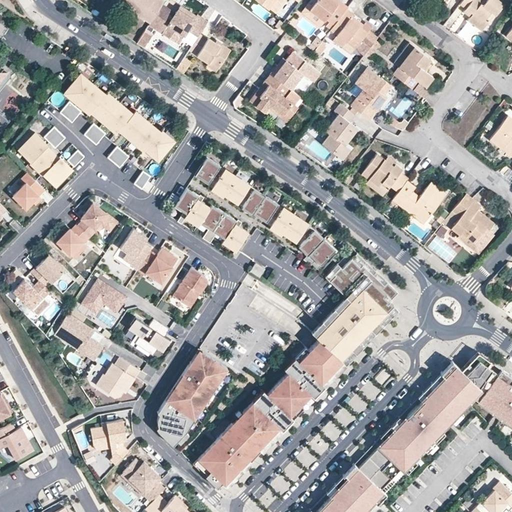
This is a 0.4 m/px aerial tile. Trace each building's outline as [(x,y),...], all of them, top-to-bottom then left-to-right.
[(125,0),(129,3),(126,7),(149,22),(164,0),(125,0)] [(256,0),(268,8),(268,7),(273,0),(256,0)] [(275,13),(284,0),(273,0),(268,7),(275,13)] [(324,21),(309,9),(315,0),(310,0),(302,11),(320,26),(324,21)] [(346,8),(348,6),(339,0),(337,3),(332,0),(315,0),(309,9),(324,21),(326,19),(334,24),(345,10),(346,8)] [(494,13),(495,14),(506,0),(461,0),(459,3),(472,13),(469,17),(467,19),(481,30),(489,20),(486,17),(491,11),(494,13)] [(207,21),(197,14),(194,18),(188,14),(190,11),(180,5),(162,32),(176,41),(179,37),(181,38),(187,30),(197,36),(199,33),(207,21)] [(472,13),(465,8),(462,11),(469,17),(472,13)] [(367,32),(349,18),(351,15),(345,10),(334,24),(330,30),(336,34),(346,42),(354,49),(367,32)] [(364,25),(351,15),(349,18),(361,27),(364,25)] [(364,25),(361,27),(367,32),(371,27),(365,23),(364,25)] [(151,34),(145,30),(139,38),(145,42),(151,34)] [(376,38),(367,32),(354,49),(363,55),(365,52),(375,39),(376,38)] [(216,71),(230,50),(221,43),(219,45),(208,37),(207,38),(199,33),(197,36),(189,49),(209,62),(207,66),(216,71)] [(332,39),(342,47),(346,42),(336,34),(332,39)] [(314,51),(321,40),(316,36),(308,47),(314,51)] [(145,42),(139,38),(136,43),(142,46),(145,42)] [(370,56),(380,43),(375,39),(365,52),(370,56)] [(318,54),(326,44),(321,40),(314,51),(318,54)] [(354,49),(346,42),(342,47),(351,54),(354,49)] [(404,55),(412,44),(409,42),(394,62),(398,66),(406,56),(404,55)] [(423,68),(430,58),(412,44),(404,55),(406,56),(398,66),(392,74),(413,89),(419,81),(425,86),(432,76),(423,68)] [(292,50),(285,60),(280,67),(277,64),(270,73),(290,88),(302,73),(313,81),(320,72),(292,50)] [(182,55),(175,67),(183,72),(190,60),(182,55)] [(280,67),(285,60),(282,57),(277,64),(280,67)] [(384,94),(378,89),(384,80),(367,66),(354,83),(362,89),(350,104),(352,106),(349,110),(355,114),(358,111),(366,116),(369,119),(387,96),(384,94)] [(144,150),(145,149),(153,156),(155,154),(159,158),(174,140),(161,130),(160,131),(135,110),(132,113),(107,92),(105,94),(80,73),(64,93),(89,114),(91,112),(116,133),(118,130),(144,150)] [(300,96),(270,73),(249,100),(263,111),(269,103),(288,118),(298,106),(294,103),(300,96)] [(6,77),(0,83),(0,90),(10,79),(6,77)] [(384,94),(391,85),(384,80),(378,89),(384,94)] [(425,86),(419,81),(413,89),(425,99),(431,91),(425,86)] [(72,122),(81,111),(69,101),(59,112),(72,122)] [(288,118),(269,103),(263,111),(266,113),(270,109),(285,122),(288,118)] [(357,127),(349,121),(355,114),(339,103),(334,110),(338,114),(325,130),(329,133),(321,143),(342,158),(350,148),(344,144),(357,127)] [(366,116),(358,111),(355,114),(363,120),(366,116)] [(511,117),(507,114),(489,138),(503,149),(506,145),(511,149),(511,117)] [(394,126),(398,121),(391,116),(386,122),(394,126)] [(105,133),(93,123),(84,134),(96,144),(105,133)] [(54,126),(53,127),(43,137),(55,148),(65,137),(54,126)] [(321,143),(329,133),(325,130),(318,140),(321,143)] [(55,185),(71,168),(59,156),(58,157),(46,145),(47,144),(35,132),(18,149),(31,161),(30,162),(42,174),(43,173),(55,185)] [(511,155),(511,149),(506,145),(503,149),(511,156),(511,155)] [(129,156),(117,146),(107,157),(119,167),(129,156)] [(77,149),(67,160),(74,166),(84,156),(77,149)] [(402,169),(395,163),(393,165),(385,159),(377,153),(361,173),(368,178),(378,186),(382,181),(389,186),(390,185),(398,191),(406,180),(408,178),(400,172),(402,169)] [(220,165),(206,156),(195,174),(208,183),(212,177),(217,181),(212,188),(219,192),(218,193),(223,195),(224,193),(237,202),(241,196),(246,200),(241,207),(248,211),(247,212),(252,215),(253,213),(266,221),(270,215),(275,219),(270,226),(277,231),(281,234),(282,232),(296,241),(300,235),(305,238),(298,246),(304,251),(303,251),(307,255),(309,253),(315,259),(311,263),(317,268),(335,249),(323,238),(314,230),(306,225),(307,223),(294,214),(293,215),(278,204),(265,195),(264,196),(248,185),(249,184),(236,176),(235,176),(219,166),(220,165)] [(395,163),(386,157),(385,159),(393,165),(395,163)] [(139,190),(149,177),(142,171),(132,184),(139,190)] [(38,195),(44,189),(27,172),(21,178),(25,182),(12,195),(25,208),(32,201),(33,202),(39,196),(38,195)] [(389,186),(382,181),(378,186),(368,178),(365,182),(382,195),(389,186)] [(423,222),(446,193),(430,181),(419,196),(416,199),(409,194),(412,191),(415,187),(406,180),(398,191),(392,198),(423,222)] [(247,232),(238,226),(241,222),(237,219),(236,221),(211,204),(209,207),(200,201),(204,197),(200,194),(199,196),(186,187),(174,205),(183,211),(177,221),(181,223),(185,217),(197,225),(199,222),(208,228),(202,237),(210,242),(216,233),(224,238),(222,242),(235,250),(247,232)] [(419,196),(412,191),(409,194),(416,199),(419,196)] [(494,223),(483,214),(481,215),(476,211),(477,209),(481,205),(465,193),(452,210),(459,216),(451,227),(460,234),(461,232),(474,242),(480,235),(486,228),(488,230),(494,223)] [(75,223),(86,234),(94,227),(96,228),(100,222),(107,228),(114,218),(90,201),(79,215),(81,217),(75,223)] [(451,227),(459,216),(452,210),(443,220),(451,227)] [(75,223),(74,222),(68,227),(67,226),(54,239),(71,255),(84,243),(81,239),(86,234),(75,223)] [(434,233),(441,237),(446,228),(439,224),(434,233)] [(142,240),(146,235),(131,226),(118,245),(125,250),(121,256),(128,261),(136,266),(148,248),(150,246),(142,240)] [(485,240),(491,232),(488,230),(486,228),(480,235),(485,240)] [(474,242),(461,232),(460,234),(458,236),(471,247),(474,242)] [(121,256),(125,250),(118,245),(112,255),(119,260),(121,256)] [(168,267),(176,256),(160,246),(155,253),(148,248),(136,266),(136,267),(143,272),(144,270),(160,280),(166,271),(163,269),(166,266),(168,267)] [(351,258),(359,266),(362,264),(365,260),(356,252),(351,258)] [(36,266),(30,271),(39,280),(45,286),(51,281),(62,292),(74,280),(67,272),(63,276),(60,273),(64,269),(48,254),(41,261),(43,263),(38,268),(36,266)] [(128,261),(121,256),(119,260),(126,264),(128,261)] [(374,275),(362,264),(359,266),(351,258),(341,267),(339,266),(333,273),(335,274),(329,280),(345,295),(349,300),(315,336),(319,339),(340,359),(392,304),(388,300),(397,291),(386,281),(381,286),(372,278),(374,275)] [(365,260),(362,264),(374,275),(377,272),(365,260)] [(337,263),(330,270),(333,273),(339,266),(337,263)] [(196,294),(204,281),(205,280),(205,279),(205,278),(204,277),(204,276),(203,275),(202,274),(190,266),(170,294),(188,306),(194,297),(191,295),(193,292),(196,294)] [(16,279),(21,274),(15,268),(10,273),(16,279)] [(330,270),(324,276),(329,280),(335,274),(333,273),(330,270)] [(381,286),(386,281),(377,272),(374,275),(372,278),(381,286)] [(125,295),(106,283),(105,285),(103,283),(104,281),(96,276),(79,302),(94,312),(101,301),(115,310),(125,295)] [(43,298),(50,291),(45,286),(39,280),(32,286),(24,278),(13,290),(32,309),(43,298)] [(345,295),(311,331),(315,336),(349,300),(345,295)] [(48,303),(43,298),(32,309),(37,314),(48,303)] [(345,363),(397,308),(392,304),(340,359),(345,363)] [(274,320),(298,336),(305,325),(281,310),(274,320)] [(93,330),(68,313),(54,333),(80,350),(93,330)] [(166,336),(170,329),(154,318),(149,325),(136,316),(130,324),(142,332),(135,342),(153,355),(159,346),(162,349),(169,339),(166,336)] [(126,328),(123,334),(132,338),(135,332),(126,328)] [(227,487),(288,423),(285,420),(289,416),(292,419),(314,396),(311,393),(315,389),(318,392),(345,363),(340,359),(319,339),(309,350),(298,360),(294,357),(284,368),(287,372),(267,393),(263,390),(252,401),(256,405),(235,426),(231,423),(216,439),(219,443),(216,446),(213,442),(192,464),(217,487),(222,481),(227,487)] [(94,359),(103,346),(96,341),(87,355),(94,359)] [(298,360),(309,350),(305,346),(294,357),(298,360)] [(201,351),(198,356),(193,364),(190,361),(179,378),(157,411),(159,413),(164,417),(161,421),(157,425),(156,427),(159,432),(172,444),(186,431),(190,424),(186,422),(190,416),(199,403),(200,402),(207,391),(211,385),(214,387),(227,368),(201,351)] [(461,369),(457,373),(461,377),(482,355),(477,351),(461,369)] [(193,364),(198,356),(195,353),(190,361),(193,364)] [(361,511),(372,500),(382,490),(380,488),(400,466),(403,469),(412,458),(422,448),(440,429),(447,423),(459,409),(472,396),(477,400),(480,396),(488,401),(485,406),(495,413),(500,417),(504,412),(510,417),(507,422),(511,425),(511,376),(510,375),(506,379),(497,372),(500,368),(482,355),(461,377),(457,373),(449,381),(444,376),(420,401),(419,403),(421,405),(417,408),(415,406),(401,421),(382,441),(357,467),(329,496),(314,511),(361,511)] [(140,370),(120,357),(115,365),(135,378),(140,370)] [(452,360),(440,372),(444,376),(449,381),(457,373),(461,369),(452,360)] [(129,385),(135,378),(115,365),(112,362),(104,374),(102,373),(95,384),(114,397),(119,396),(127,384),(129,385)] [(510,375),(500,368),(497,372),(506,379),(510,375)] [(420,401),(444,376),(440,372),(416,398),(420,401)] [(202,405),(210,393),(207,391),(200,402),(199,403),(202,405)] [(2,392),(0,393),(0,395),(9,413),(12,411),(2,392)] [(0,417),(9,413),(0,395),(0,417)] [(488,401),(480,396),(477,400),(485,406),(488,401)] [(235,426),(256,405),(252,401),(231,423),(235,426)] [(194,418),(202,405),(199,403),(190,416),(194,418)] [(450,427),(463,413),(459,409),(447,423),(450,427)] [(510,417),(504,412),(500,417),(507,422),(510,417)] [(382,441),(401,421),(397,417),(378,437),(382,441)] [(109,459),(115,464),(128,450),(123,445),(123,443),(122,440),(126,439),(123,419),(101,423),(102,426),(90,428),(93,443),(96,450),(110,447),(112,456),(109,459)] [(11,422),(0,427),(0,447),(8,444),(15,459),(33,449),(28,440),(26,441),(23,435),(25,434),(20,426),(15,429),(11,422)] [(440,429),(422,448),(427,452),(444,433),(440,429)] [(161,491),(164,487),(157,480),(158,479),(154,475),(154,471),(154,470),(150,466),(149,466),(145,466),(141,463),(136,458),(122,472),(144,492),(142,494),(143,494),(150,502),(158,494),(161,491)] [(412,458),(403,469),(404,470),(407,472),(417,462),(412,458)] [(329,496),(357,467),(353,464),(325,493),(329,496)] [(384,492),(404,470),(403,469),(400,466),(380,488),(382,490),(384,492)] [(142,495),(142,494),(144,492),(122,472),(120,474),(142,495)] [(481,500),(470,511),(495,511),(496,511),(497,511),(507,502),(511,506),(511,492),(499,481),(493,488),(494,489),(482,501),(481,500)] [(382,490),(372,500),(376,504),(386,494),(384,492),(382,490)] [(161,491),(158,494),(167,502),(170,500),(161,491)] [(158,494),(145,508),(149,511),(158,511),(161,509),(164,511),(189,511),(185,508),(179,502),(181,500),(175,494),(170,500),(167,502),(158,494)] [(187,506),(181,500),(179,502),(185,508),(187,506)]
